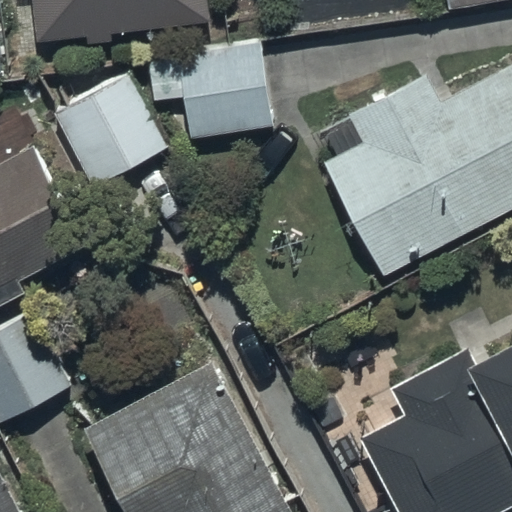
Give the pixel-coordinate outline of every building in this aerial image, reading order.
[(36,0),(39,24),(83,18),(84,30),(114,26),(113,18),(211,4),(210,0),(36,0)] [(388,0),(293,0),(295,25),(351,22),(350,14),(389,12),(388,0)] [(185,87),(191,125),(273,113),(261,30),(174,42),(176,53),(151,56),(156,91),(185,87)] [(384,259),(511,190),(511,42),(441,81),(427,55),(347,98),(351,106),(325,120),(334,135),(321,141),(384,259)] [(90,169),(165,131),(129,62),(55,99),(90,169)] [(0,287),(24,275),(19,265),(85,230),(29,125),(0,140),(0,287)] [(0,313),(0,405),(71,372),(36,297),(0,313)] [(463,511),(511,485),(511,311),(395,374),(407,396),(359,422),(407,511),(463,511)] [(303,511),(216,341),(84,408),(137,511),(303,511)] [(0,511),(29,511),(0,455),(0,511)]
